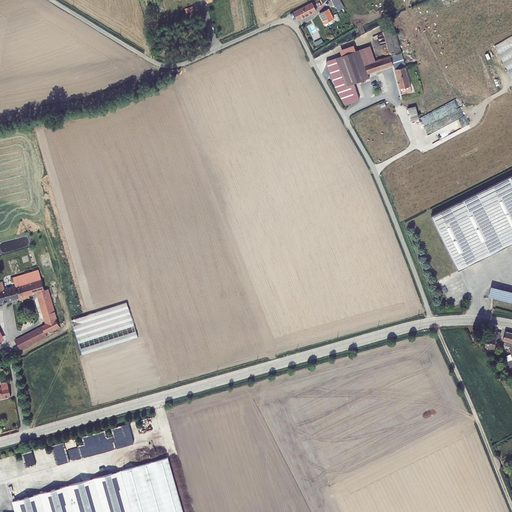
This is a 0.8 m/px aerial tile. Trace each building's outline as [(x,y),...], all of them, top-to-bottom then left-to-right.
[(336,6),(338,11),(344,7),(340,0),(331,0),(335,7),(336,6)] [(312,3),(293,12),(298,20),(316,10),(316,9),(317,8),(315,5),(314,5),(312,3)] [(329,8),(319,13),(324,24),(334,19),(329,8)] [(394,69),(399,88),(400,88),(401,94),(412,91),(410,86),(411,86),(395,28),(383,32),(390,55),(375,60),(370,45),(355,51),(342,55),(336,58),(346,86),(369,78),(368,74),(394,66),(395,69),(394,69)] [(340,50),(342,55),(355,51),(353,45),(340,50)] [(415,106),(407,108),(411,121),(419,119),(415,106)] [(424,125),(432,142),(470,124),(461,107),(424,125)] [(511,175),(431,216),(458,270),(511,242),(511,175)] [(40,254),(46,274),(56,271),(50,251),(40,254)] [(15,285),(19,298),(20,300),(30,298),(29,295),(37,293),(46,324),(15,340),(20,350),(47,336),(46,333),(50,331),(50,332),(60,328),(56,319),(47,289),(44,290),(38,269),(13,277),(15,285)] [(465,280),(448,288),(455,302),(471,294),(465,280)] [(0,303),(19,298),(15,285),(5,288),(2,281),(0,281),(0,303)] [(511,291),(491,286),(488,297),(511,302),(511,291)] [(127,302),(72,320),(82,354),(138,337),(127,302)] [(501,333),(497,331),(495,338),(486,337),(485,348),(490,348),(490,351),(494,351),(495,341),(498,342),(501,333)] [(511,348),(511,332),(505,331),(503,340),(505,341),(504,345),(510,346),(510,350),(511,356),(511,359),(507,362),(511,373),(511,372),(511,349),(511,350),(511,348)] [(1,387),(0,386),(0,398),(11,396),(7,382),(0,383),(1,387)] [(66,441),(69,452),(91,446),(90,442),(79,445),(77,438),(66,441)] [(24,453),(26,464),(43,460),(40,448),(24,453)] [(183,511),(168,457),(121,470),(132,511),(183,511)] [(132,511),(121,470),(12,501),(15,511),(132,511)]
